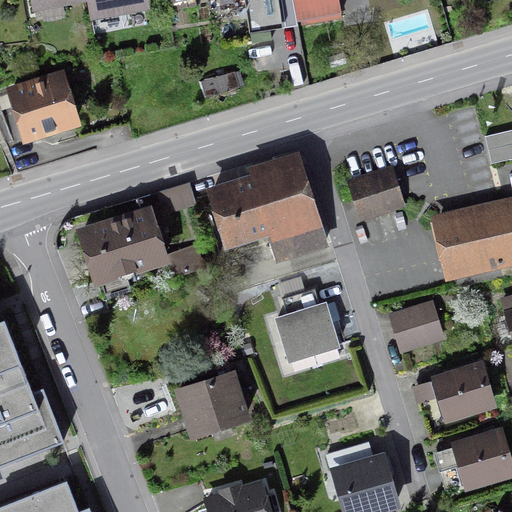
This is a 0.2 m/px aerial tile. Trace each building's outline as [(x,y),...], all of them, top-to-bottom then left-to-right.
[(96,0),(99,14),(143,6),(141,0),(96,0)] [(338,0),(291,0),(297,24),(341,14),(338,0)] [(62,69),(6,87),(25,143),(81,125),(62,69)] [(270,178),(230,191),(248,251),(287,238),(295,264),(344,248),(315,156),(268,171),(270,178)] [(387,173),(352,186),(364,218),(399,205),(387,173)] [(172,206),(97,232),(117,292),(193,267),(172,206)] [(511,207),(442,225),(455,278),(511,263),(511,207)] [(69,443),(0,289),(0,460),(5,472),(69,443)] [(430,302),(387,316),(399,354),(442,339),(430,302)] [(321,303),(278,317),(292,362),(335,348),(321,303)] [(482,373),(433,386),(445,431),(494,418),(482,373)] [(232,377),(183,393),(197,434),(246,417),(232,377)] [(500,440),(454,455),(465,491),(511,476),(500,440)] [(385,452),(329,467),(341,511),(391,511),(401,509),(385,452)] [(63,471),(0,498),(0,511),(93,511),(87,498),(77,503),(63,471)] [(272,511),(263,485),(219,499),(223,511),(272,511)] [(511,511),(511,509),(499,502),(494,511),(511,511)]
